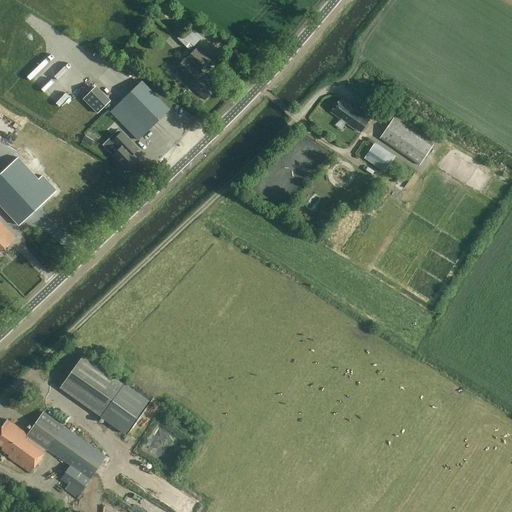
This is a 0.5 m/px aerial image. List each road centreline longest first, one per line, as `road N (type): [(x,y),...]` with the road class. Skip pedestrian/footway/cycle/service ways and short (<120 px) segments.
road 1 (track): [(0,399),(321,92),(340,90),(374,111)]
road 2 (tertiary): [(0,334),(249,100),(336,0)]
